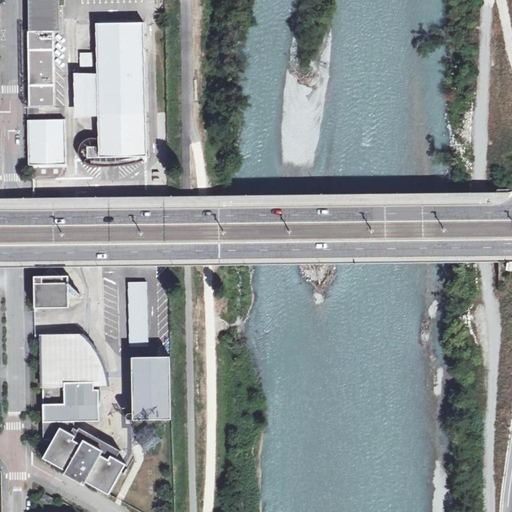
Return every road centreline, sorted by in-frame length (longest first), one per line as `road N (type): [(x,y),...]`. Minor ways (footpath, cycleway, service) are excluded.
road 1 (track): [(490,511),(494,369),(481,188),(488,0)]
road 2 (secondary): [(0,255),(511,248)]
road 3 (secondary): [(511,213),(0,219)]
road 4 (residential): [(15,462),(10,121)]
road 5 (residential): [(10,121),(8,0)]
